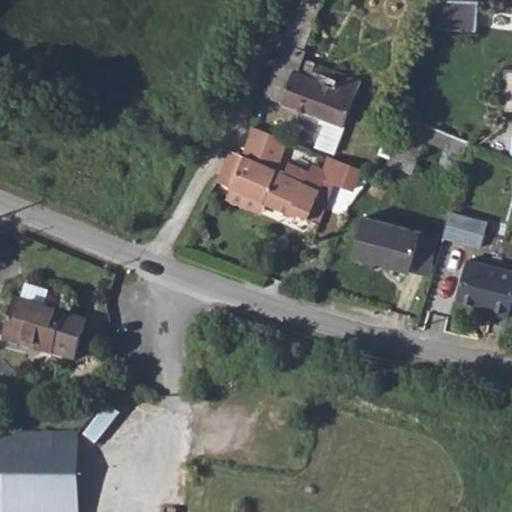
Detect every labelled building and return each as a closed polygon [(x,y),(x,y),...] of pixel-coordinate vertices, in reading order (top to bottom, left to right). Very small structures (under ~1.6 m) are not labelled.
[(303,0),(288,42),(307,50),(300,70),(339,86),(342,78),(306,64),(313,46),(308,44),(324,0),(303,0)] [(445,1),(430,30),(479,33),(481,3),(445,1)] [(288,42),(279,65),(297,72),(300,70),(307,50),(288,42)] [(279,65),(266,97),(322,118),(343,127),(357,95),(339,86),(300,70),(297,72),(279,65)] [(406,115),(387,162),(413,173),(434,127),(406,115)] [(322,118),(312,149),(333,156),(343,127),(322,118)] [(247,155),(234,186),(263,201),(319,228),(345,160),(333,156),(324,177),(292,164),(287,173),(278,170),(291,141),(256,129),(247,155)] [(232,147),(218,178),(234,186),(247,155),(232,147)] [(263,201),(234,186),(227,200),(259,213),(263,201)] [(368,220),(356,257),(410,272),(421,235),(368,220)] [(450,226),(446,239),(499,254),(502,241),(450,226)] [(446,252),(437,281),(493,298),(501,270),(446,252)] [(27,304),(19,343),(67,352),(75,312),(27,304)] [(0,432),(0,511),(75,511),(74,429),(0,432)]
